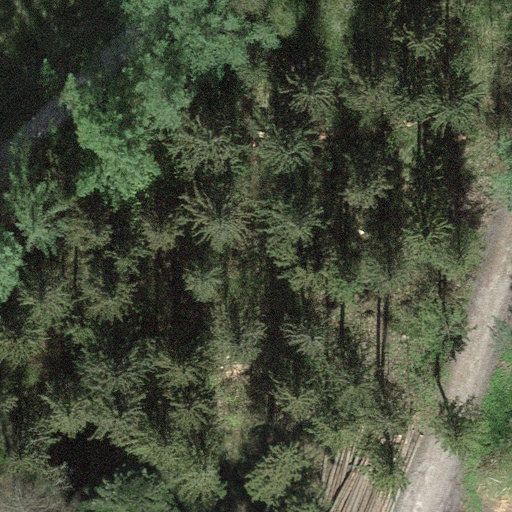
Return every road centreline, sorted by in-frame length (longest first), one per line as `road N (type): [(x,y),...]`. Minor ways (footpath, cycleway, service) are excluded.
road 1 (track): [(410,511),(511,222)]
road 2 (track): [(0,153),(163,0)]
